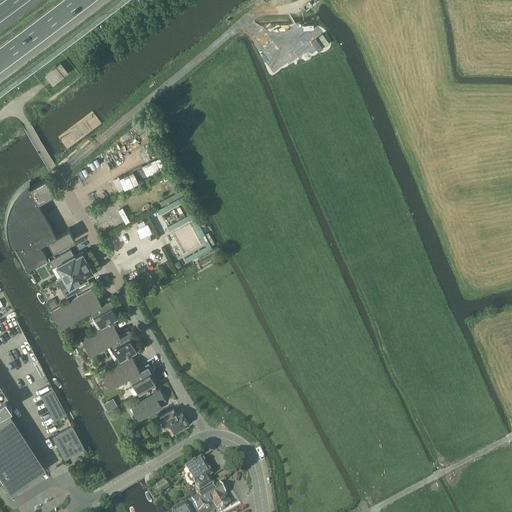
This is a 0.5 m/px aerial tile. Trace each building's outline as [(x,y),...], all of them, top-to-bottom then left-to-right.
[(53,85),(69,72),(60,61),(44,74),(53,85)] [(16,246),(52,228),(38,203),(55,194),(46,178),(29,187),(28,186),(27,184),(28,183),(30,182),(29,183),(28,183),(22,187),(18,192),(14,198),(10,205),(8,210),(7,216),(6,222),(7,228),(7,234),(9,240),(10,244),(12,247),(12,248),(13,249),(13,248),(12,247),(15,245),(16,246)] [(52,228),(16,246),(28,268),(27,268),(27,269),(49,257),(48,256),(47,257),(41,245),(48,241),(53,251),(75,239),(69,228),(56,235),(52,228)] [(64,276),(88,262),(85,256),(86,256),(83,251),(79,253),(79,255),(76,257),(71,248),(50,260),(54,267),(58,265),(64,276)] [(88,262),(64,276),(69,286),(66,288),(70,295),(91,283),(86,275),(90,273),(90,274),(95,272),(92,267),(91,267),(88,262)] [(150,274),(139,279),(143,288),(155,283),(150,274)] [(93,287),(51,310),(60,326),(90,310),(89,310),(96,306),(101,303),(101,302),(96,292),(93,287)] [(96,306),(89,310),(90,310),(92,315),(94,314),(96,317),(100,326),(112,321),(118,317),(113,308),(114,308),(109,298),(101,302),(101,303),(96,306)] [(96,329),(80,337),(89,354),(96,351),(108,344),(120,336),(112,321),(100,326),(96,329)] [(128,332),(120,336),(108,344),(111,349),(112,348),(119,360),(131,354),(136,350),(132,342),(133,341),(128,332)] [(106,367),(99,371),(108,387),(115,384),(127,377),(139,369),(131,354),(119,360),(106,367)] [(139,369),(127,377),(130,383),(132,382),(134,385),(130,387),(134,395),(138,394),(156,384),(151,375),(152,374),(147,365),(139,369)] [(11,491),(46,468),(10,412),(13,410),(6,398),(9,396),(0,382),(0,473),(6,483),(11,491)] [(49,410),(50,410),(61,404),(53,389),(42,396),(49,410)] [(139,420),(161,407),(159,403),(164,400),(158,389),(153,392),(154,393),(131,406),(139,420)] [(61,404),(50,410),(52,414),(51,414),(54,420),(66,414),(63,408),(61,404)] [(177,415),(174,409),(160,417),(164,425),(167,424),(171,432),(188,423),(181,412),(177,415)] [(65,458),(84,448),(72,425),(53,436),(65,458)] [(143,427),(136,431),(139,438),(147,434),(143,427)] [(186,480),(188,483),(189,484),(192,485),(194,484),(199,492),(212,484),(208,478),(211,476),(207,469),(200,458),(184,468),(189,476),(187,477),(186,480)] [(159,492),(168,487),(164,481),(155,486),(159,492)] [(227,498),(225,494),(219,483),(216,485),(202,493),(191,500),(190,499),(181,504),(181,503),(171,509),(173,511),(213,511),(219,509),(220,510),(222,509),(224,508),(223,506),(229,503),(227,498)]
